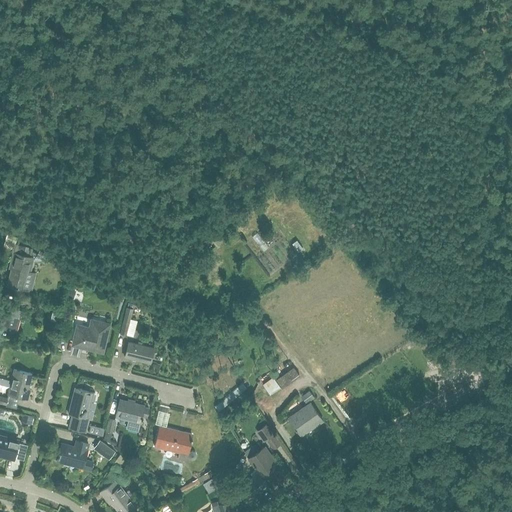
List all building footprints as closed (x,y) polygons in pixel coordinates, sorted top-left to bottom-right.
[(187,235),(180,244),(187,250),(194,240),(187,235)] [(276,279),(301,264),(288,244),(277,251),(269,237),(255,246),(276,279)] [(12,248),(9,243),(8,242),(8,243),(4,246),(8,251),(12,248)] [(306,257),(312,254),(307,244),(301,247),(306,257)] [(14,288),(18,289),(22,290),(23,289),(31,291),(35,273),(30,272),(33,258),(23,255),(13,253),(10,268),(12,268),(8,285),(14,287),(14,288)] [(82,305),(90,306),(92,297),(84,295),(82,305)] [(20,303),(34,306),(36,299),(22,296),(20,303)] [(0,329),(5,331),(12,332),(15,333),(19,317),(22,308),(11,305),(1,303),(0,306),(0,312),(1,313),(0,317),(0,329)] [(126,334),(132,309),(128,308),(126,308),(120,333),(126,334)] [(135,313),(130,340),(144,343),(147,326),(139,324),(141,314),(135,313)] [(102,351),(105,341),(109,324),(97,321),(94,329),(78,325),(73,344),(102,351)] [(150,363),(152,353),(154,348),(128,342),(125,356),(150,363)] [(301,376),(294,367),(293,368),(280,377),(277,380),(283,388),(301,376)] [(10,386),(8,394),(28,399),(30,389),(28,389),(32,374),(14,369),(11,381),(10,386)] [(0,377),(0,383),(10,386),(11,381),(0,377)] [(281,387),(273,377),(263,384),(270,394),(281,387)] [(90,402),(91,402),(93,392),(82,390),(82,389),(80,388),(80,389),(76,388),(73,401),(72,401),(68,414),(72,415),(69,427),(85,431),(89,418),(86,418),(90,402)] [(309,390),(301,396),(307,404),(315,397),(309,390)] [(120,399),(116,417),(128,420),(126,428),(138,431),(142,416),(147,417),(149,407),(144,406),(144,405),(120,399)] [(302,414),(292,421),(296,428),(297,430),(298,430),(302,435),(323,420),(311,403),(300,410),(302,414)] [(34,416),(22,413),(21,412),(20,419),(21,419),(20,421),(31,424),(34,416)] [(109,442),(112,432),(115,419),(109,418),(103,441),(109,442)] [(267,424),(261,428),(268,438),(274,434),(267,424)] [(190,451),(188,451),(192,434),(179,431),(179,430),(166,427),(159,426),(155,446),(162,448),(162,445),(179,449),(179,450),(177,458),(190,461),(191,459),(192,460),(195,459),(196,457),(197,455),(196,453),(194,451),(192,451),(190,451)] [(97,428),(92,430),(96,438),(101,435),(97,428)] [(0,454),(14,458),(18,441),(0,436),(0,454)] [(88,443),(86,442),(77,440),(75,446),(61,443),(57,461),(91,469),(93,462),(85,460),(88,449),(86,449),(88,443)] [(101,441),(95,449),(110,459),(116,451),(101,441)] [(249,458),(257,469),(264,479),(280,467),(275,459),(265,446),(249,458)] [(130,470),(135,464),(130,459),(125,466),(130,470)] [(257,469),(252,473),(254,476),(237,489),(246,503),(270,486),(264,479),(257,469)] [(210,470),(178,489),(182,492),(195,485),(213,474),(210,470)] [(212,478),(217,487),(222,484),(217,475),(212,478)] [(129,510),(135,505),(120,485),(119,486),(114,480),(100,491),(109,503),(112,501),(119,511),(126,511),(128,511),(130,511),(129,510)] [(232,511),(230,504),(229,501),(214,506),(215,511),(232,511)] [(162,511),(168,511),(172,510),(167,503),(160,508),(162,511)]
